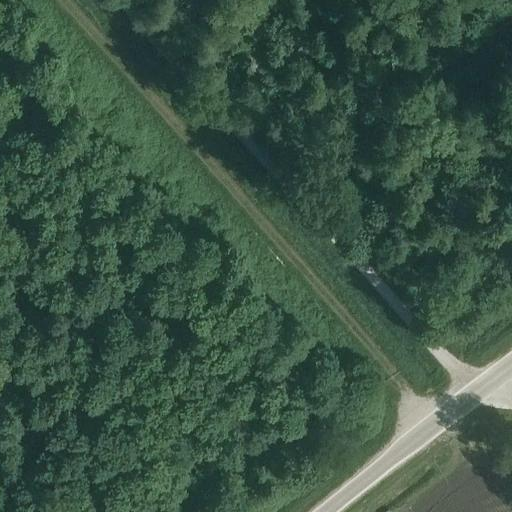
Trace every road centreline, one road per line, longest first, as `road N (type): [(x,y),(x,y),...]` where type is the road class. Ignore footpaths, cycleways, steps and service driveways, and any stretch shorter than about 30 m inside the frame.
road 1 (track): [(476,388),(123,0)]
road 2 (unclassified): [(324,511),(511,364)]
